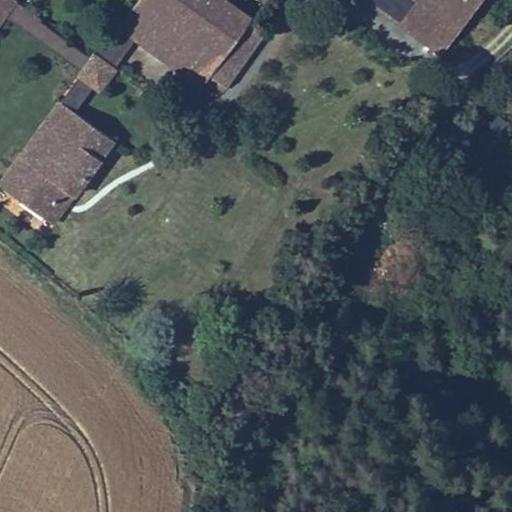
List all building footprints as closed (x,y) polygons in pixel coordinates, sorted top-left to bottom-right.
[(52,16),(27,0),(0,0),(0,10),(38,37),(52,16)] [(0,0),(0,72),(6,62),(17,69),(29,51),(38,37),(0,10),(0,0)] [(217,67),(247,24),(210,0),(180,0),(123,84),(119,81),(114,88),(38,37),(29,51),(107,102),(52,184),(67,194),(105,138),(123,112),(128,115),(156,70),(224,115),(233,101),(235,98),(176,59),(186,45),(217,67)] [(511,4),(511,0),(391,0),(386,8),(439,42),(448,27),(471,43),(455,67),(466,74),(511,4)] [(380,17),(455,67),(471,43),(448,27),(439,42),(386,8),(380,17)] [(235,98),(273,41),(247,24),(217,67),(186,45),(176,59),(235,98)] [(288,52),(273,41),(235,98),(233,101),(248,111),(288,52)] [(6,62),(0,72),(0,88),(3,90),(17,69),(6,62)] [(94,219),(104,226),(145,166),(105,138),(67,194),(52,184),(36,208),(57,222),(50,231),(74,248),(94,219)] [(29,217),(50,231),(57,222),(36,208),(29,217)] [(94,219),(74,248),(84,255),(104,226),(94,219)]
